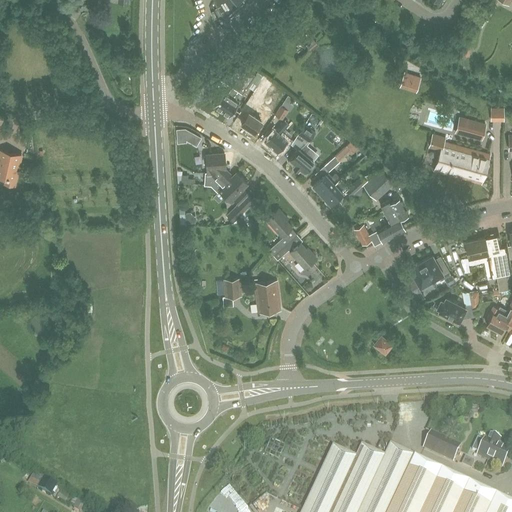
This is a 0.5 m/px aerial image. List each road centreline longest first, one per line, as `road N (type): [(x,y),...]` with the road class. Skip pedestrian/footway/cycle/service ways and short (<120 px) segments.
road 1 (secondary): [(182,377),(167,305),(153,114)]
road 2 (residential): [(356,270),(267,168),(187,116)]
road 3 (secondary): [(288,389),(493,380)]
road 4 (residential): [(356,270),(431,226),(511,206)]
road 5 (unclassified): [(153,114),(108,101),(77,28),(46,0)]
road 6 (residential): [(288,389),(296,322),(356,270)]
